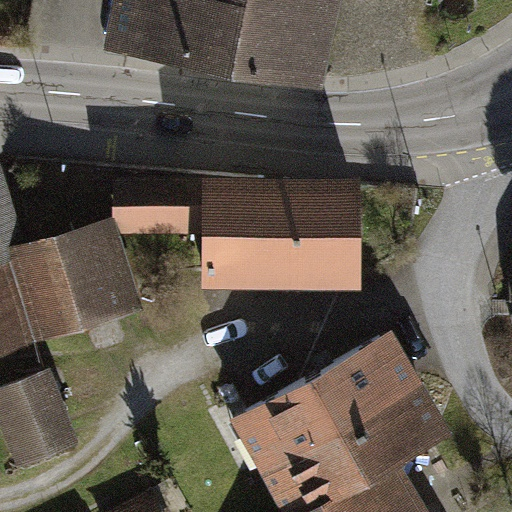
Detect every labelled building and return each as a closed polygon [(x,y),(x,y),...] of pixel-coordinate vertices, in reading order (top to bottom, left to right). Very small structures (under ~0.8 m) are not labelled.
[(107,0),(100,36),(311,77),(325,0),(107,0)] [(0,340),(36,329),(10,236),(22,233),(0,152),(0,340)] [(205,169),(205,178),(204,227),(204,273),(360,275),(362,171),(205,169)] [(113,176),(112,225),(204,227),(205,178),(113,176)] [(22,233),(10,236),(36,329),(132,303),(106,210),(22,233)] [(380,339),(220,424),(267,511),(294,511),(391,461),(433,439),(380,339)] [(52,361),(0,379),(0,415),(16,459),(79,437),(52,361)] [(417,511),(391,461),(294,511),(417,511)] [(153,511),(141,491),(103,511),(153,511)]
